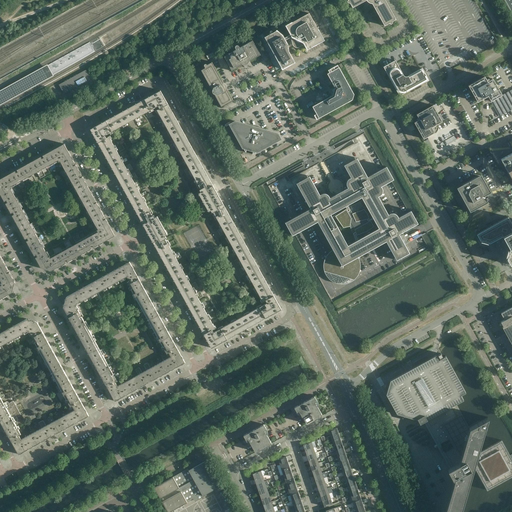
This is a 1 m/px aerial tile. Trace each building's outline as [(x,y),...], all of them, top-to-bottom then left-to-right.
[(370,3),(370,4),(371,4),(372,4),(384,26),(389,23),(390,24),(391,24),(392,24),(392,23),(392,22),(396,20),(384,0),(347,0),(348,0),(348,1),(347,1),(347,2),(348,3),(349,3),(352,8),(366,0),(367,1),(367,2),(369,3),(370,3)] [(282,70),(288,66),(291,65),(295,63),(294,60),(289,52),(288,45),(289,45),(290,45),(291,45),(293,45),(293,44),(294,46),(298,44),(296,42),(297,42),(298,41),(298,40),(303,42),(306,43),(308,47),(317,42),(319,41),(322,40),(316,30),(318,29),(318,27),(317,27),(309,13),(287,25),(289,32),(290,33),(283,36),(283,35),(277,31),(271,34),(265,37),(282,70)] [(239,46),(238,45),(237,45),(236,45),(235,46),(235,47),(235,48),(236,49),(223,56),(231,71),(243,65),(244,65),(245,65),(246,65),(247,64),(248,64),(248,63),(249,62),(261,55),(252,40),(239,47),(239,46)] [(319,41),(317,42),(330,69),(332,68),(319,41)] [(383,67),(385,70),(400,96),(429,80),(422,68),(409,76),(403,74),(395,60),(383,67)] [(224,83),(223,83),(212,62),(210,63),(207,65),(206,64),(205,64),(204,65),(204,66),(205,68),(201,70),(212,90),(213,90),(212,91),(212,92),(213,93),(213,94),(214,94),(215,95),(221,107),(233,101),(227,89),(227,88),(227,87),(226,86),(226,85),(225,85),(225,84),(224,84),(224,83)] [(314,115),(317,120),(356,98),(338,65),(332,68),(330,69),(328,70),(329,73),(327,74),(335,88),(335,89),(333,95),(312,107),(316,114),(314,115)] [(78,86),(87,81),(85,77),(89,75),(86,70),(59,85),(64,94),(68,91),(66,87),(67,86),(70,90),(78,86)] [(495,99),(496,98),(502,95),(492,79),(489,80),(489,79),(488,79),(487,79),(486,80),(484,76),(468,86),(477,102),(482,100),(483,101),(484,101),(485,102),(486,102),(487,103),(488,103),(489,103),(490,103),(491,102),(492,101),(493,100),(494,100),(495,99)] [(168,104),(160,91),(145,99),(151,110),(158,106),(159,109),(168,104)] [(151,110),(145,99),(133,106),(139,117),(151,110)] [(174,116),(168,104),(159,109),(157,110),(163,122),(174,116)] [(442,122),(434,107),(433,105),(416,114),(418,118),(417,118),(417,119),(416,119),(416,120),(417,120),(417,121),(414,123),(423,139),(429,136),(429,135),(431,128),(437,124),(442,122)] [(132,121),(139,117),(133,106),(125,110),(105,121),(111,132),(132,121)] [(180,127),(177,121),(174,116),(163,122),(169,133),(180,127)] [(111,132),(105,121),(90,129),(98,143),(106,138),(105,136),(111,132)] [(230,125),(231,125),(246,152),(247,148),(253,150),(252,154),(280,139),(277,134),(258,128),(258,127),(255,126),(255,127),(235,122),(230,125)] [(438,126),(437,124),(431,128),(429,135),(429,136),(431,135),(432,135),(433,134),(435,134),(435,133),(436,133),(436,132),(437,131),(437,130),(438,129),(438,128),(438,127),(438,126)] [(185,161),(196,155),(188,141),(180,127),(169,133),(173,140),(168,142),(171,148),(176,145),(177,147),(178,148),(173,151),(176,157),(181,154),(185,161)] [(115,148),(112,143),(109,137),(106,138),(98,143),(104,154),(115,148)] [(511,153),(501,159),(511,180),(511,138),(511,139),(511,141),(511,153)] [(71,156),(66,147),(64,144),(48,153),(54,163),(58,160),(59,162),(60,162),(71,156)] [(121,160),(119,155),(115,148),(104,154),(110,166),(121,160)] [(54,163),(48,153),(36,159),(42,170),(54,163)] [(202,167),(196,155),(185,161),(188,168),(184,170),(187,176),(191,173),(202,167)] [(78,169),(71,156),(60,162),(67,174),(78,169)] [(323,264),(323,266),(323,268),(324,269),(324,271),(324,272),(325,274),(326,275),(327,277),(328,278),(329,279),(330,280),(331,281),(333,282),(334,283),(336,283),(337,284),(339,284),(340,284),(342,284),(344,284),(345,284),(347,284),(348,283),(350,283),(351,282),(353,281),(354,280),(355,279),(356,278),(357,276),(358,275),(359,274),(359,272),(360,271),(360,269),(360,268),(360,266),(360,265),(360,263),(360,262),(359,260),(359,259),(358,257),(386,242),(396,260),(410,253),(400,236),(399,235),(399,234),(400,234),(418,224),(411,211),(398,218),(398,216),(397,215),(395,214),(393,213),(391,213),(390,214),(388,215),(378,197),(380,196),(381,195),(382,193),(383,191),(383,190),(382,188),(381,187),(394,180),(386,167),(369,176),(368,177),(367,177),(367,176),(357,158),(344,165),(351,178),(349,178),(348,180),(347,181),(346,183),(346,185),(347,187),(348,188),(344,190),(343,192),(342,193),(341,194),(339,193),(338,195),(336,196),(334,196),(330,198),(329,196),(328,195),(326,194),(325,193),(323,193),(321,194),(320,195),(309,176),(296,183),(309,207),(310,208),(310,209),(309,209),(285,223),(292,236),(317,222),(333,250),(331,251),(330,252),(329,253),(328,254),(327,255),(326,257),(325,258),(325,260),(324,261),(324,263),(323,264)] [(45,176),(42,170),(36,159),(30,163),(22,167),(28,177),(31,183),(36,181),(32,175),(35,173),(37,172),(40,178),(45,176)] [(138,178),(135,172),(130,175),(129,174),(128,172),(133,169),(130,164),(125,166),(121,160),(110,166),(117,179),(126,193),(137,187),(133,181),(138,178)] [(28,177),(22,167),(10,174),(16,184),(28,177)] [(209,179),(202,167),(191,173),(198,185),(209,179)] [(85,182),(78,169),(67,174),(75,187),(85,182)] [(11,187),(16,184),(10,174),(0,179),(0,193),(1,195),(11,189),(12,188),(11,187)] [(475,209),(485,204),(487,202),(485,198),(485,195),(487,195),(490,193),(483,179),(482,178),(480,177),(479,177),(478,177),(477,177),(476,177),(463,185),(464,188),(463,189),(462,191),(463,193),(460,194),(467,208),(468,209),(470,210),(471,210),(472,210),(473,210),(475,209)] [(226,210),(209,179),(198,185),(200,189),(199,190),(201,192),(198,194),(208,212),(211,211),(212,213),(213,212),(215,216),(226,210)] [(89,189),(86,184),(85,182),(75,187),(69,191),(71,196),(77,192),(79,195),(80,197),(74,200),(76,205),(82,201),(93,196),(89,189)] [(148,197),(147,195),(145,191),(140,194),(137,187),(126,193),(132,206),(144,200),(148,197)] [(18,202),(15,196),(11,189),(1,195),(8,207),(18,202)] [(485,204),(496,223),(501,221),(487,195),(485,195),(485,198),(487,202),(485,204)] [(101,210),(93,196),(82,201),(90,216),(101,210)] [(150,212),(147,206),(144,200),(132,206),(139,218),(150,212)] [(25,215),(23,210),(18,202),(8,207),(15,220),(25,215)] [(108,224),(101,210),(90,216),(95,225),(94,225),(97,231),(108,224)] [(233,222),(226,210),(215,216),(222,228),(233,222)] [(29,222),(28,220),(34,216),(31,211),(25,215),(15,220),(19,227),(23,234),(33,229),(39,225),(36,221),(30,224),(29,222)] [(167,235),(162,226),(157,216),(155,218),(154,215),(152,216),(150,212),(139,218),(156,249),(167,242),(165,239),(166,238),(165,236),(167,235)] [(505,257),(506,257),(507,257),(506,259),(510,265),(511,264),(511,224),(508,217),(501,221),(496,223),(476,234),(480,241),(482,241),(481,242),(488,245),(488,244),(487,244),(488,243),(489,244),(492,242),(500,255),(505,257)] [(233,222),(222,228),(217,230),(220,236),(225,233),(228,240),(239,234),(233,222)] [(115,236),(113,233),(108,224),(97,231),(92,233),(99,245),(105,241),(115,236)] [(41,243),(37,236),(33,229),(23,234),(31,249),(41,243)] [(99,245),(92,233),(80,240),(87,251),(99,245)] [(246,246),(239,234),(228,240),(235,252),(246,246)] [(87,251),(80,240),(78,235),(73,238),(76,242),(75,242),(76,244),(74,245),(72,246),(71,245),(69,240),(64,243),(66,247),(73,259),(80,255),(87,251)] [(174,254),(171,250),(167,242),(156,249),(163,260),(174,254)] [(50,257),(47,251),(46,252),(41,243),(31,249),(38,263),(50,257)] [(261,273),(253,259),(246,246),(235,252),(238,258),(234,261),(237,266),(241,264),(242,265),(243,267),(238,270),(242,275),(246,273),(250,279),(261,273)] [(73,259),(66,247),(55,254),(61,266),(73,259)] [(180,266),(178,262),(177,260),(182,257),(178,252),(174,254),(163,260),(169,272),(180,266)] [(55,254),(50,257),(38,263),(41,268),(42,268),(51,271),(61,266),(55,254)] [(135,272),(129,262),(118,268),(123,279),(127,277),(135,272)] [(12,277),(4,263),(0,265),(0,282),(1,284),(12,277)] [(187,278),(184,273),(180,266),(169,272),(176,284),(187,278)] [(123,279),(118,268),(106,275),(111,285),(123,279)] [(142,284),(137,277),(136,277),(135,276),(137,275),(135,272),(127,277),(129,281),(127,282),(131,290),(142,284)] [(267,284),(261,273),(250,279),(256,290),(267,284)] [(106,288),(111,286),(111,285),(106,275),(94,281),(81,289),(87,299),(94,295),(97,300),(100,298),(101,297),(98,293),(99,292),(102,290),(104,295),(106,295),(109,293),(106,288)] [(12,292),(15,283),(12,277),(1,284),(0,284),(0,293),(2,298),(13,292),(12,292)] [(203,296),(200,291),(195,293),(195,292),(194,290),(198,288),(195,282),(190,285),(187,278),(176,284),(184,298),(191,311),(202,305),(198,299),(203,296)] [(149,298),(142,284),(131,290),(136,299),(134,300),(137,305),(139,304),(149,298)] [(274,296),(267,284),(256,290),(263,302),(265,301),(274,296)] [(87,299),(81,289),(66,297),(65,302),(76,305),(77,304),(79,302),(79,303),(87,299)] [(281,309),(274,296),(265,301),(267,303),(260,307),(266,318),(281,309)] [(165,326),(158,315),(149,298),(139,304),(144,313),(142,314),(144,319),(145,319),(147,318),(148,321),(149,322),(148,323),(147,325),(150,329),(152,328),(155,332),(165,326)] [(82,317),(78,309),(77,310),(76,307),(76,305),(65,302),(63,307),(72,323),(82,317)] [(208,317),(206,313),(202,305),(191,311),(197,323),(208,317)] [(266,318),(260,307),(247,314),(254,325),(266,318)] [(502,328),(511,344),(511,342),(511,307),(501,314),(500,314),(501,315),(504,320),(500,323),(499,323),(498,326),(501,326),(502,326),(503,327),(502,327),(502,328)] [(246,329),(254,325),(247,314),(240,318),(220,329),(226,340),(246,329)] [(92,330),(89,325),(87,326),(82,317),(72,323),(79,337),(90,331),(92,330)] [(215,329),(212,324),(208,317),(197,323),(204,335),(212,330),(215,329)] [(28,332),(32,321),(26,319),(12,327),(17,337),(24,333),(26,331),(28,332)] [(45,337),(37,322),(32,321),(28,332),(30,332),(31,335),(35,343),(45,337)] [(173,340),(165,326),(155,332),(152,334),(155,339),(157,337),(162,346),(173,340)] [(10,341),(17,337),(12,327),(0,333),(0,352),(0,353),(4,352),(4,350),(2,346),(4,345),(6,344),(8,348),(10,348),(13,346),(10,341)] [(226,340),(220,329),(213,333),(212,330),(204,335),(211,348),(226,340)] [(99,348),(98,346),(99,345),(100,343),(97,339),(95,340),(90,331),(79,337),(89,354),(95,365),(105,359),(103,355),(105,354),(103,349),(102,349),(100,350),(99,348)] [(53,351),(45,337),(35,343),(40,352),(37,353),(40,358),(43,357),(53,351)] [(176,349),(177,348),(173,340),(162,346),(167,354),(169,353),(171,357),(179,352),(178,350),(177,350),(176,349)] [(63,368),(61,366),(53,351),(43,357),(48,366),(45,368),(48,372),(49,372),(51,371),(52,374),(53,376),(51,377),(51,378),(53,382),(56,381),(58,385),(69,380),(63,368)] [(179,352),(171,357),(167,359),(173,369),(185,363),(179,352)] [(437,355),(391,380),(386,394),(397,414),(417,419),(418,419),(421,424),(424,422),(450,468),(448,469),(453,478),(455,477),(444,511),(461,511),(474,466),(487,490),(511,476),(511,458),(511,457),(511,456),(510,455),(502,440),(478,453),(489,417),(470,427),(462,414),(457,404),(464,400),(461,395),(466,392),(446,356),(443,357),(442,358),(441,357),(443,356),(441,353),(438,355),(440,358),(441,359),(439,360),(437,355)] [(113,373),(108,365),(111,363),(108,358),(105,359),(95,365),(103,379),(113,373)] [(173,369),(167,359),(155,365),(161,376),(173,369)] [(161,376),(155,365),(150,368),(147,362),(147,363),(144,364),(144,366),(146,370),(144,372),(142,373),(140,368),(138,367),(135,369),(138,375),(133,378),(139,388),(147,384),(146,384),(150,382),(153,380),(161,376)] [(115,382),(117,381),(113,373),(103,379),(107,387),(108,386),(109,388),(108,388),(109,391),(117,386),(115,382)] [(139,388),(133,378),(121,384),(127,395),(139,388)] [(77,394),(69,380),(58,385),(56,387),(59,392),(61,390),(66,400),(77,394)] [(121,384),(117,386),(109,391),(115,401),(127,395),(121,384)] [(22,415),(14,400),(9,403),(8,401),(7,401),(4,403),(2,401),(1,399),(4,397),(5,396),(2,391),(0,392),(0,420),(7,433),(17,427),(14,422),(18,420),(18,419),(17,418),(22,415)] [(80,403),(80,402),(81,401),(77,394),(66,400),(70,407),(72,406),(75,410),(83,405),(81,403),(80,403)] [(322,415),(317,407),(319,406),(318,401),(317,401),(314,396),(294,407),(297,412),(296,413),(300,416),(301,416),(306,424),(307,424),(312,421),(312,422),(315,421),(314,421),(315,421),(317,419),(322,416),(321,416),(322,415)] [(89,416),(83,405),(75,410),(70,412),(76,423),(89,416)] [(76,423),(70,412),(58,419),(64,429),(76,423)] [(64,429),(58,419),(54,421),(51,416),(48,418),(47,419),(50,423),(47,425),(46,426),(43,421),(42,421),(39,423),(42,428),(37,430),(43,441),(50,437),(53,435),(57,433),(64,429)] [(271,443),(267,435),(268,434),(267,429),(266,429),(264,424),(243,435),(246,440),(246,441),(249,444),(251,444),(255,452),(256,452),(261,449),(262,450),(264,449),(265,449),(266,447),(271,444),(271,443)] [(21,439),(19,435),(20,435),(21,434),(17,427),(7,433),(11,440),(12,439),(13,441),(11,441),(13,444),(21,439)] [(339,433),(337,428),(328,431),(330,436),(339,433)] [(43,441),(37,430),(25,437),(31,448),(43,441)] [(25,437),(21,439),(13,444),(19,454),(31,448),(25,437)] [(313,447),(311,442),(303,445),(305,450),(313,447)] [(288,462),(286,457),(278,459),(280,465),(288,462)] [(206,494),(222,485),(208,460),(189,470),(188,469),(154,487),(160,498),(162,502),(167,511),(169,511),(187,502),(189,505),(206,495),(206,494)] [(263,476),(261,471),(253,474),(254,479),(263,476)] [(293,477),(291,472),(283,475),(280,476),(282,481),(285,480),(293,477)] [(332,504),(331,499),(322,501),(324,507),(332,504)]
